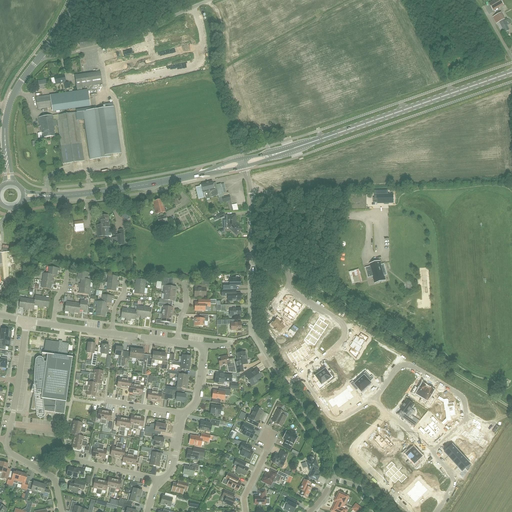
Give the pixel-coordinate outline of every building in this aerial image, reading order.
[(496,0),(489,4),(493,11),(503,5),(500,0),(496,0)] [(101,72),(75,76),(77,88),(102,84),(101,72)] [(64,75),(54,77),(56,84),(64,83),(65,89),(70,88),(69,83),(66,83),(64,75)] [(37,90),(47,88),(46,80),(36,81),(37,90)] [(250,81),(239,85),(244,102),(255,99),(250,81)] [(90,104),(88,90),(36,97),(38,110),(52,108),(52,109),(90,104)] [(114,107),(84,111),(91,160),(110,157),(110,155),(120,153),(114,107)] [(84,161),(81,144),(77,112),(39,118),(40,129),(39,129),(40,133),(42,133),(42,138),(55,136),(54,131),(55,131),(53,121),(57,120),(63,164),(84,161)] [(212,182),(201,184),(204,193),(208,192),(209,198),(218,195),(223,194),(220,185),(216,186),(218,191),(217,191),(215,183),(213,184),(212,182)] [(373,203),(378,203),(378,204),(384,203),(385,204),(389,204),(388,190),(375,191),(375,198),(373,198),(373,203)] [(222,197),(224,203),(227,202),(229,211),(233,210),(231,201),(229,195),(222,197)] [(176,208),(181,204),(177,197),(172,199),(176,208)] [(165,212),(162,200),(153,202),(157,214),(165,212)] [(228,227),(236,224),(235,215),(227,216),(227,218),(226,218),(226,225),(225,225),(224,226),(224,227),(225,228),(228,227)] [(101,231),(105,230),(104,227),(109,227),(108,216),(100,217),(101,226),(101,231)] [(159,224),(167,222),(166,216),(157,218),(159,224)] [(164,234),(171,233),(169,224),(162,226),(164,234)] [(236,224),(228,227),(236,235),(242,229),(236,224)] [(98,237),(105,236),(105,230),(101,231),(101,226),(97,226),(98,237)] [(347,288),(363,286),(359,261),(343,263),(347,288)] [(368,278),(374,277),(375,283),(385,281),(384,276),(387,275),(384,264),(381,265),(380,261),(370,264),(371,266),(365,268),(368,278)] [(47,274),(53,275),(57,276),(57,271),(59,271),(60,269),(48,267),(47,274)] [(78,279),(91,281),(91,280),(87,280),(88,273),(77,271),(77,273),(78,274),(78,279)] [(44,274),(43,281),(54,282),(54,280),(52,280),(53,275),(47,274),(44,274)] [(107,283),(119,284),(119,282),(117,282),(118,277),(108,276),(107,283)] [(223,290),(230,290),(231,290),(230,286),(240,286),(240,282),(239,277),(229,278),(229,276),(226,276),(226,279),(229,279),(229,283),(223,283),(223,290)] [(160,282),(162,282),(161,286),(166,287),(165,293),(175,295),(176,287),(172,287),(171,283),(167,283),(168,278),(161,278),(160,282)] [(79,284),(79,286),(90,288),(91,281),(78,279),(82,279),(81,284),(79,284)] [(133,286),(145,288),(146,281),(136,280),(136,284),(134,284),(133,286)] [(54,282),(43,281),(42,288),(51,289),(52,284),(53,284),(54,282)] [(202,281),(202,285),(201,285),(201,288),(195,288),(195,297),(205,297),(205,291),(209,291),(209,281),(202,281)] [(104,286),(107,286),(106,290),(116,291),(116,286),(118,286),(119,284),(107,283),(104,282),(104,286)] [(90,288),(79,286),(79,288),(80,288),(80,293),(89,295),(90,288)] [(144,295),(145,288),(133,286),(133,288),(135,289),(134,294),(144,295)] [(228,301),(240,301),(240,294),(234,294),(234,293),(230,293),(230,290),(223,290),(221,290),(221,296),(228,296),(228,301)] [(159,303),(167,304),(168,304),(168,301),(174,301),(175,295),(165,293),(164,300),(159,299),(159,303)] [(98,302),(111,303),(112,298),(114,299),(114,297),(103,295),(102,302),(98,302)] [(41,308),(43,298),(35,296),(35,301),(34,306),(39,306),(39,308),(41,308)] [(26,310),(28,300),(21,298),(19,307),(24,308),(24,310),(26,310)] [(43,298),(41,308),(43,309),(43,307),(48,308),(50,299),(43,298)] [(34,306),(35,301),(28,300),(26,310),(28,311),(29,309),(34,310),(34,306)] [(216,300),(210,300),(198,300),(198,303),(195,303),(195,311),(205,311),(205,307),(210,307),(210,304),(216,304),(216,300)] [(294,300),(292,304),(289,302),(286,307),(297,314),(303,306),(294,300)] [(73,303),(72,314),(74,314),(74,313),(79,313),(81,301),(80,304),(73,303)] [(81,301),(79,313),(79,314),(80,310),(84,310),(84,312),(86,313),(88,302),(81,301)] [(73,303),(66,302),(65,311),(70,312),(69,314),(72,314),(73,303)] [(97,309),(108,310),(108,308),(106,308),(107,303),(111,304),(111,303),(98,302),(97,309)] [(173,308),(168,307),(166,307),(167,304),(159,303),(158,303),(158,307),(163,308),(162,314),(172,315),(173,308)] [(216,311),(225,311),(229,311),(229,316),(241,316),(241,308),(231,308),(231,305),(216,305),(216,311)] [(136,310),(136,316),(141,316),(140,319),(142,319),(144,308),(137,307),(136,310)] [(285,314),(283,316),(292,322),(297,314),(286,307),(283,312),(285,314)] [(144,308),(142,319),(145,319),(145,317),(150,318),(151,309),(144,308)] [(108,310),(97,309),(96,316),(105,317),(106,312),(108,312),(108,310)] [(128,321),(129,310),(122,309),(121,318),(126,319),(126,321),(128,321)] [(129,310),(128,321),(130,321),(130,319),(135,320),(136,316),(136,310),(129,310)] [(172,315),(162,314),(161,320),(156,320),(156,324),(164,325),(164,322),(171,323),(172,315)] [(208,321),(208,315),(202,315),(202,319),(195,319),(194,326),(204,326),(205,321),(208,321)] [(323,322),(325,320),(320,317),(315,324),(324,330),(328,325),(323,322)] [(227,324),(231,324),(231,331),(237,331),(237,332),(241,332),(241,323),(237,323),(237,320),(227,320),(222,320),(222,324),(227,324)] [(274,329),(273,329),(276,332),(277,331),(279,333),(281,331),(283,330),(285,327),(283,325),(284,324),(281,321),(280,322),(277,320),(271,326),(274,329)] [(312,329),(321,335),(324,330),(315,324),(313,327),(310,325),(309,327),(312,329)] [(318,340),(321,335),(312,329),(308,334),(318,340)] [(0,339),(7,340),(10,341),(10,339),(7,339),(8,331),(2,330),(0,339)] [(304,340),(308,344),(309,342),(311,343),(314,345),(318,340),(308,334),(304,340)] [(356,337),(355,337),(353,340),(354,341),(353,342),(362,347),(365,342),(366,343),(369,339),(361,334),(359,338),(357,337),(357,336),(356,337)] [(9,347),(10,341),(7,340),(0,339),(0,341),(0,340),(0,349),(3,350),(4,347),(9,347)] [(57,356),(59,342),(45,340),(44,354),(57,356)] [(66,343),(59,342),(57,356),(67,357),(69,344),(66,343)] [(362,347),(353,342),(353,343),(352,342),(349,346),(350,346),(350,347),(350,348),(352,349),(349,353),(356,360),(360,354),(359,353),(363,348),(362,347)] [(93,354),(91,366),(96,366),(98,352),(94,351),(95,344),(88,343),(87,353),(93,354)] [(300,343),(295,347),(303,360),(306,358),(309,356),(308,355),(307,353),(310,351),(305,343),(301,345),(300,343)] [(125,358),(122,357),(123,348),(116,347),(115,355),(118,356),(117,364),(118,364),(118,366),(124,367),(124,366),(125,358)] [(291,352),(287,355),(292,363),(296,360),(297,363),(298,363),(300,362),(301,362),(303,360),(295,347),(289,350),(291,352)] [(130,349),(129,358),(125,357),(125,358),(124,366),(127,366),(128,361),(131,361),(132,358),(136,359),(137,350),(130,349)] [(146,367),(147,361),(147,359),(143,359),(144,351),(137,350),(136,359),(139,359),(138,362),(143,362),(143,368),(146,368),(146,367)] [(377,363),(375,366),(378,369),(381,365),(382,366),(383,367),(390,358),(384,353),(384,354),(380,351),(377,355),(380,358),(377,363)] [(158,361),(159,353),(153,352),(152,361),(147,361),(146,367),(151,368),(151,363),(154,363),(154,361),(158,361)] [(246,352),(245,352),(237,354),(238,362),(235,363),(237,373),(243,372),(242,365),(246,364),(245,361),(246,361),(246,360),(247,359),(246,352)] [(73,358),(67,357),(57,356),(44,354),(42,353),(42,354),(42,358),(40,357),(39,357),(37,358),(36,359),(35,361),(35,365),(34,369),(34,373),(34,377),(34,381),(34,386),(35,380),(40,381),(39,389),(58,392),(59,383),(68,384),(72,358),(73,358)] [(159,353),(158,361),(162,362),(161,365),(164,365),(163,369),(167,370),(168,362),(165,361),(166,354),(159,353)] [(343,355),(337,359),(344,369),(352,364),(354,367),(358,363),(351,357),(346,360),(344,357),(343,355)] [(218,358),(220,366),(227,365),(227,368),(228,372),(236,373),(235,367),(234,359),(229,360),(228,356),(220,357),(220,358),(218,358)] [(334,366),(330,370),(334,376),(344,369),(337,359),(337,360),(332,364),(333,365),(334,366)] [(190,364),(181,363),(172,361),(172,365),(181,366),(180,369),(177,369),(177,371),(177,372),(185,373),(185,370),(189,370),(190,364)] [(331,372),(328,374),(327,372),(325,369),(324,370),(324,369),(321,371),(321,372),(320,373),(326,381),(329,379),(330,381),(334,379),(333,377),(334,376),(331,372)] [(178,381),(187,383),(188,376),(176,375),(177,372),(177,371),(168,370),(168,373),(176,375),(176,378),(178,378),(178,381)] [(244,374),(245,376),(250,384),(252,387),(259,383),(257,380),(261,377),(257,370),(254,372),(253,370),(247,373),(246,373),(244,374)] [(366,372),(358,379),(367,388),(368,387),(369,387),(372,385),(371,384),(372,384),(370,382),(368,380),(371,378),(366,372)] [(315,377),(317,380),(318,381),(315,384),(319,389),(324,386),(323,384),(326,381),(320,373),(318,374),(318,373),(315,375),(315,376),(315,377)] [(231,383),(232,376),(216,374),(214,383),(223,384),(223,382),(231,383)] [(123,388),(125,375),(123,375),(122,379),(118,378),(117,387),(123,388)] [(102,378),(89,376),(89,378),(93,379),(92,383),(88,382),(101,384),(102,378)] [(358,379),(354,383),(353,382),(350,384),(355,389),(357,387),(359,389),(362,392),(363,393),(366,390),(365,389),(367,388),(358,379)] [(33,385),(32,387),(32,389),(31,391),(31,392),(32,390),(34,390),(31,410),(36,410),(36,415),(37,416),(38,418),(40,418),(42,418),(43,417),(44,417),(44,415),(45,414),(44,411),(64,414),(65,402),(66,402),(68,384),(59,383),(58,392),(39,389),(40,381),(35,380),(34,386),(33,386),(33,385)] [(136,394),(138,381),(135,381),(134,385),(131,384),(130,389),(129,393),(136,394)] [(101,384),(88,382),(87,386),(83,385),(83,388),(96,390),(97,384),(101,384)] [(428,389),(426,387),(422,384),(421,386),(419,389),(415,387),(411,394),(415,397),(417,395),(422,398),(428,389)] [(349,401),(354,397),(351,393),(354,391),(349,385),(346,387),(347,389),(342,392),(349,401)] [(96,390),(83,388),(82,391),(86,391),(86,395),(95,397),(96,390)] [(147,400),(154,401),(155,388),(153,388),(152,392),(148,391),(147,400)] [(213,391),(212,398),(219,399),(224,400),(224,395),(229,396),(230,390),(224,389),(223,393),(218,392),(213,391)] [(430,389),(430,390),(428,389),(422,398),(428,402),(427,404),(430,406),(434,399),(435,399),(431,397),(433,393),(434,391),(430,389)] [(174,391),(172,390),(171,395),(176,396),(176,401),(184,403),(185,395),(177,394),(178,391),(174,391)] [(349,401),(342,392),(337,396),(344,405),(349,401)] [(338,408),(344,405),(337,396),(333,399),(332,398),(328,401),(332,408),(336,405),(338,408)] [(444,400),(439,397),(438,399),(443,403),(444,411),(445,411),(455,409),(454,403),(449,403),(449,400),(447,399),(444,400)] [(411,409),(414,405),(412,404),(412,403),(409,401),(408,401),(407,401),(401,410),(401,411),(403,412),(400,416),(407,422),(412,416),(412,415),(408,413),(411,409)] [(222,412),(223,407),(211,406),(210,414),(220,415),(221,411),(222,412)] [(251,417),(248,416),(246,421),(258,427),(260,422),(258,421),(263,411),(261,411),(261,409),(258,407),(257,408),(255,408),(251,417)] [(275,424),(281,427),(286,417),(282,415),(284,412),(278,409),(272,421),(275,423),(275,424)] [(448,421),(451,421),(451,416),(456,416),(455,409),(445,411),(446,419),(442,423),(444,425),(448,421)] [(103,424),(105,412),(99,410),(97,419),(101,420),(100,424),(103,424)] [(110,421),(111,416),(112,413),(105,412),(103,424),(106,425),(106,421),(110,421)] [(246,415),(241,412),(238,418),(243,421),(246,415)] [(137,417),(135,430),(138,430),(139,426),(143,427),(144,418),(137,417)] [(428,426),(436,435),(439,433),(438,432),(441,430),(439,428),(435,424),(438,422),(433,417),(430,419),(433,422),(428,426)] [(411,424),(415,427),(420,421),(416,418),(411,424)] [(130,425),(130,420),(124,419),(121,436),(124,437),(125,428),(129,429),(130,425)] [(219,428),(220,421),(211,419),(210,423),(201,421),(200,429),(206,430),(206,431),(210,432),(211,426),(219,428)] [(72,428),(86,431),(86,428),(81,427),(82,423),(73,421),(72,428)] [(243,434),(252,439),(255,432),(253,431),(254,428),(244,423),(239,433),(243,434)] [(155,431),(162,432),(165,433),(166,426),(156,424),(155,428),(149,427),(148,433),(151,434),(154,434),(155,431)] [(389,439),(394,444),(398,440),(395,437),(396,436),(399,433),(396,431),(397,430),(394,426),(393,427),(391,425),(385,430),(391,436),(392,437),(389,439)] [(421,428),(418,430),(423,435),(426,433),(429,437),(431,439),(433,437),(434,437),(436,435),(428,426),(423,430),(421,428)] [(75,435),(79,436),(80,432),(85,434),(86,431),(72,428),(71,434),(75,435)] [(465,431),(461,435),(467,439),(468,437),(474,441),(480,432),(479,431),(480,431),(476,428),(476,429),(474,428),(473,430),(470,434),(465,431)] [(283,438),(286,440),(283,447),(290,450),(293,443),(293,444),(297,437),(294,436),(296,432),(289,429),(288,433),(286,432),(283,438)] [(480,432),(474,441),(480,444),(479,445),(483,447),(487,441),(483,439),(485,435),(480,432)] [(209,442),(210,436),(201,434),(200,438),(191,436),(189,444),(201,447),(202,441),(209,442)] [(73,441),(87,444),(87,442),(82,441),(83,437),(79,436),(75,435),(73,441)] [(381,437),(379,435),(374,441),(383,450),(388,446),(391,449),(394,446),(387,438),(384,441),(381,437)] [(154,438),(154,440),(153,446),(162,448),(164,439),(154,438)] [(90,445),(87,444),(73,441),(72,448),(80,450),(81,446),(86,447),(85,451),(88,451),(90,445)] [(110,456),(117,457),(120,444),(117,443),(116,448),(112,447),(110,456)] [(239,450),(242,451),(240,455),(249,459),(253,452),(249,450),(251,447),(242,443),(239,450)] [(92,457),(98,458),(101,445),(98,444),(97,449),(94,448),(92,457)] [(124,454),(126,445),(120,444),(117,457),(123,459),(124,454)] [(447,448),(448,449),(445,453),(449,458),(457,450),(451,444),(447,448)] [(101,445),(98,458),(105,460),(107,451),(103,450),(104,445),(101,445)] [(469,448),(465,451),(469,456),(475,451),(470,447),(469,448)] [(204,455),(205,451),(194,448),(194,452),(188,451),(186,458),(197,460),(198,454),(204,455)] [(407,449),(402,454),(404,457),(405,456),(409,461),(419,452),(417,449),(416,450),(414,448),(413,449),(409,452),(407,449)] [(151,459),(160,461),(161,454),(158,454),(159,451),(151,449),(149,456),(152,456),(151,459)] [(128,464),(132,450),(129,450),(128,455),(124,454),(123,459),(122,463),(128,464)] [(132,450),(128,464),(135,465),(137,457),(133,456),(134,451),(132,450)] [(457,450),(449,458),(453,462),(462,455),(457,450)] [(278,457),(275,455),(272,462),(278,465),(277,466),(282,468),(285,460),(287,454),(281,451),(278,457)] [(419,452),(409,461),(414,465),(413,466),(415,469),(420,464),(418,462),(422,458),(423,457),(421,455),(421,454),(419,452)] [(462,455),(453,462),(458,467),(466,459),(462,455)] [(313,457),(307,459),(309,463),(308,465),(309,469),(311,470),(311,472),(309,477),(313,479),(314,479),(318,481),(320,476),(317,474),(318,472),(317,469),(316,468),(318,466),(315,460),(314,460),(313,457)] [(160,461),(151,459),(147,459),(146,462),(150,463),(150,466),(159,467),(160,464),(159,464),(160,461)] [(248,469),(246,468),(244,467),(246,464),(236,459),(233,465),(238,467),(235,472),(239,474),(241,474),(245,476),(248,469)] [(462,472),(466,469),(468,471),(471,466),(466,459),(458,467),(462,472)] [(0,479),(3,480),(3,478),(7,480),(9,473),(6,472),(8,464),(1,462),(0,464),(0,472),(0,479)] [(386,474),(385,475),(388,477),(388,476),(390,478),(398,470),(394,466),(395,465),(392,462),(386,467),(389,470),(386,473),(385,473),(386,474)] [(183,474),(188,475),(193,476),(194,471),(198,472),(199,465),(192,464),(191,468),(185,467),(183,474)] [(83,475),(84,470),(74,468),(74,469),(69,468),(67,475),(77,478),(78,474),(83,475)] [(398,470),(390,478),(395,483),(396,482),(398,480),(402,483),(404,481),(407,478),(404,474),(403,475),(398,470)] [(271,486),(273,483),(274,483),(275,483),(276,482),(276,481),(278,483),(281,476),(271,471),(269,474),(268,475),(266,474),(264,479),(263,480),(263,481),(264,481),(264,482),(265,483),(269,485),(271,486)] [(17,484),(21,473),(16,472),(16,473),(14,472),(12,479),(9,478),(7,484),(12,486),(13,483),(17,484)] [(25,474),(21,473),(17,484),(22,486),(21,488),(27,490),(29,483),(25,482),(27,476),(25,476),(25,474)] [(240,486),(241,484),(237,482),(239,479),(228,474),(225,479),(229,481),(227,485),(238,490),(239,489),(240,487),(240,486)] [(112,493),(115,480),(108,478),(107,482),(106,487),(110,488),(109,493),(112,493)] [(95,494),(98,495),(101,481),(95,479),(93,488),(96,489),(95,494)] [(112,493),(114,494),(116,489),(119,490),(121,481),(115,480),(112,493)] [(299,489),(300,490),(302,491),(300,495),(306,498),(311,489),(308,487),(310,483),(304,480),(301,487),(299,489)] [(75,481),(74,485),(70,484),(68,490),(72,491),(72,492),(77,494),(78,488),(84,490),(85,483),(78,482),(75,481)] [(101,481),(98,495),(101,495),(102,490),(106,491),(106,487),(107,482),(101,481)] [(188,484),(182,482),(179,481),(178,485),(174,484),(172,491),(182,494),(184,489),(187,490),(188,484)] [(419,481),(414,485),(415,486),(424,495),(428,490),(419,481)] [(27,501),(30,490),(33,491),(32,494),(37,496),(37,493),(40,484),(34,482),(32,486),(32,487),(29,486),(28,490),(27,490),(24,501),(27,501)] [(130,482),(130,484),(129,487),(130,488),(129,491),(132,492),(131,495),(140,497),(142,491),(136,489),(137,486),(134,486),(134,484),(130,482)] [(40,484),(37,493),(40,493),(40,495),(42,498),(44,499),(44,500),(47,501),(49,491),(45,490),(46,486),(40,484)] [(415,486),(411,490),(420,499),(424,495),(415,486)] [(226,505),(226,504),(232,507),(235,499),(233,498),(234,494),(225,490),(222,497),(226,498),(225,501),(224,501),(223,501),(222,502),(222,503),(222,504),(223,505),(224,505),(225,505),(226,505)] [(411,490),(407,494),(415,503),(420,499),(411,490)] [(258,497),(255,497),(255,504),(265,505),(266,497),(265,497),(265,491),(259,491),(258,497)] [(336,502),(344,505),(348,497),(339,493),(336,499),(338,499),(336,502)] [(160,504),(168,506),(170,507),(171,502),(174,503),(176,496),(168,494),(167,497),(163,496),(160,504)] [(139,504),(140,497),(131,495),(130,501),(134,502),(139,504)] [(297,502),(288,497),(285,504),(287,505),(284,510),(287,511),(288,511),(289,511),(293,511),(296,506),(295,506),(297,502)] [(81,510),(80,511),(92,511),(94,505),(96,501),(91,499),(87,511),(81,510)] [(26,509),(21,511),(15,510),(14,511),(30,511),(33,503),(25,501),(27,505),(26,509)] [(80,511),(81,510),(81,509),(75,507),(76,502),(72,501),(70,508),(74,509),(73,511),(80,511)] [(345,509),(342,508),(344,506),(344,505),(336,502),(333,508),(332,511),(345,511),(346,511),(345,509)]
